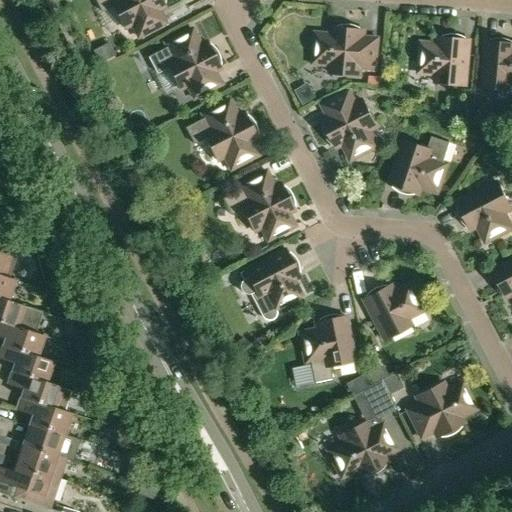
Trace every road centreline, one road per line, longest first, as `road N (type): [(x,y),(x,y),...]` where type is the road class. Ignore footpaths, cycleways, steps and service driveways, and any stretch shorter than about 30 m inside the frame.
road 1 (tertiary): [(242,511),(0,43)]
road 2 (residential): [(511,391),(428,243),(397,227),(337,226),(223,0)]
road 3 (unclassified): [(395,511),(511,447)]
